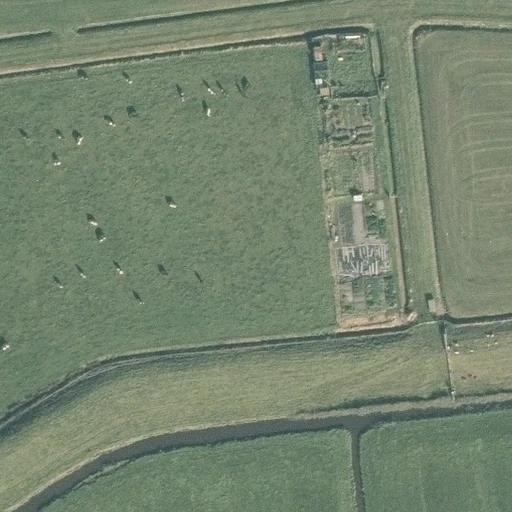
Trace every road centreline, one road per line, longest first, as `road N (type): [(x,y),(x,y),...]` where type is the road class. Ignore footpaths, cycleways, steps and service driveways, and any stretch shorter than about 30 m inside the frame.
road 1 (track): [(0,61),(389,5)]
road 2 (track): [(389,5),(428,320)]
road 3 (track): [(389,5),(511,9)]
